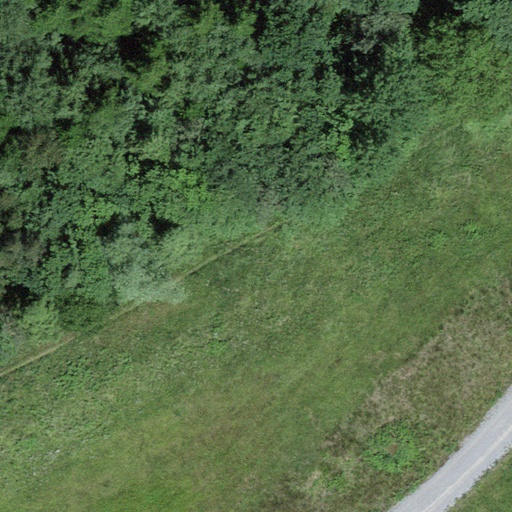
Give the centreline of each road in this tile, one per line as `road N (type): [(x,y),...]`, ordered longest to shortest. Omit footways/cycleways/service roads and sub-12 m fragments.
road 1 (track): [(511,96),(430,131),(349,196),(240,239),(0,376)]
road 2 (track): [(411,511),(511,402)]
road 3 (trunk): [(511,456),(380,511)]
